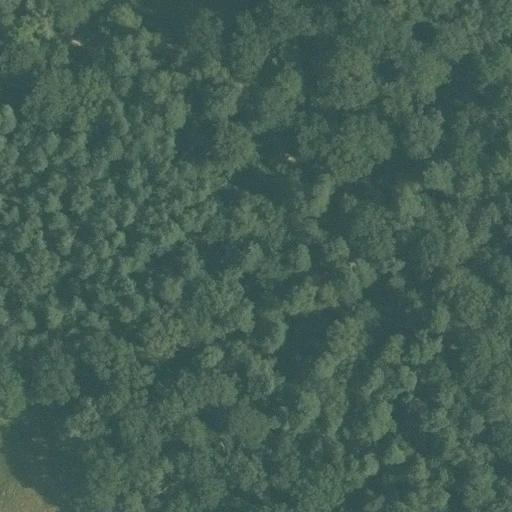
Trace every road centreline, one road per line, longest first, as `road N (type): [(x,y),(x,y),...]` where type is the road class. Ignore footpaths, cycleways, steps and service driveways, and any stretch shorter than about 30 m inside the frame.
road 1 (track): [(45,378),(84,354),(439,342)]
road 2 (track): [(439,342),(351,223),(250,114),(227,68),(188,53)]
